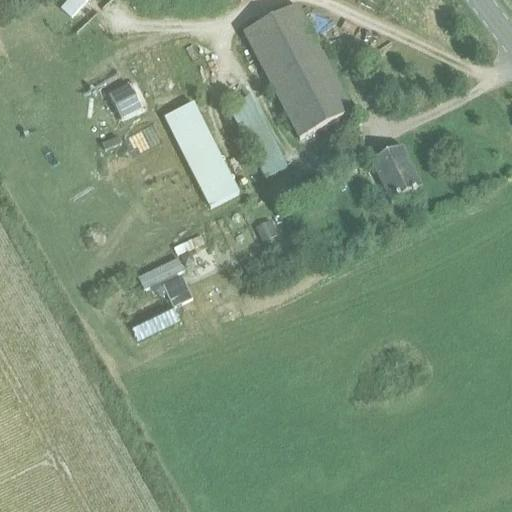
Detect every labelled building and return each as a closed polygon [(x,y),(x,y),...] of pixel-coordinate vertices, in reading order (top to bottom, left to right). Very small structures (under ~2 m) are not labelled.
[(297,9),(244,37),(300,143),(353,115),(297,9)] [(358,46),(363,29),(345,24),(341,42),(358,46)] [(132,92),(111,103),(122,125),(143,115),(132,92)] [(228,111),(265,182),(286,171),(249,100),(228,111)] [(165,123),(210,211),(238,197),(193,109),(165,123)] [(372,165),(391,205),(422,190),(403,151),(372,165)] [(178,262),(138,281),(144,294),(184,275),(178,262)]
